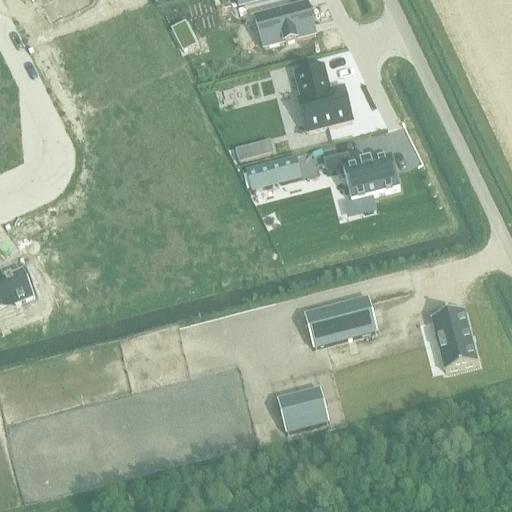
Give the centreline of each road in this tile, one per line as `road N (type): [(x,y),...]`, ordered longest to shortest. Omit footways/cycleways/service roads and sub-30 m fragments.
road 1 (unclassified): [(511,256),(404,31)]
road 2 (residential): [(0,206),(35,184),(47,156),(37,102),(0,22)]
